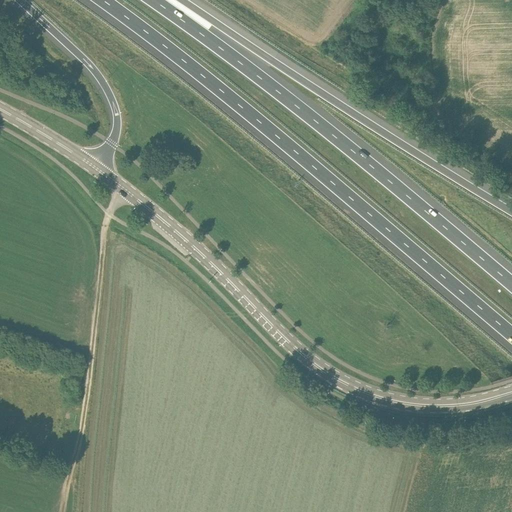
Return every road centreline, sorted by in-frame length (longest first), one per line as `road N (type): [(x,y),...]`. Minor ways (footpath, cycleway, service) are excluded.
road 1 (motorway): [(100,0),(511,336)]
road 2 (secondary): [(511,393),(437,407),(391,402),(341,383),(94,168)]
road 3 (motorway): [(511,284),(151,0)]
road 4 (motorway): [(511,212),(173,0)]
road 5 (track): [(125,190),(103,232),(77,511)]
road 6 (motorway): [(18,0),(94,70),(112,100),(115,136),(94,168)]
